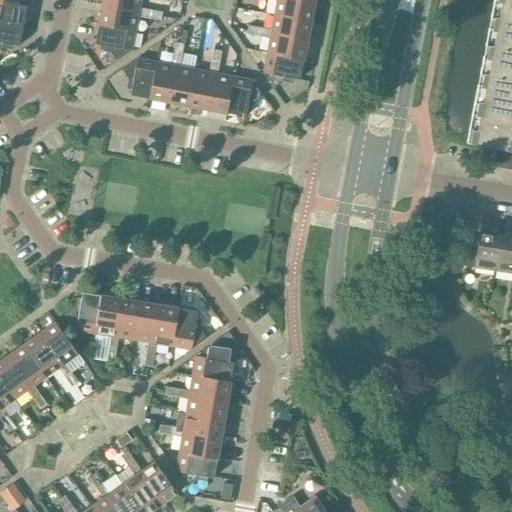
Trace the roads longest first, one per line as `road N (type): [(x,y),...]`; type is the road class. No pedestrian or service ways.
road 1 (residential): [(21,140),(8,194),(52,253),(213,283),(268,367),(245,511)]
road 2 (tertiary): [(465,511),(430,481),(391,401),(372,321),(388,174)]
road 3 (tertiary): [(349,167),(337,306),(346,384),(372,454),(415,511)]
road 4 (residential): [(349,167),(60,113)]
road 5 (tertiary): [(388,174),(422,0)]
road 6 (tertiary): [(392,0),(349,167)]
road 7 (residential): [(511,191),(388,174)]
